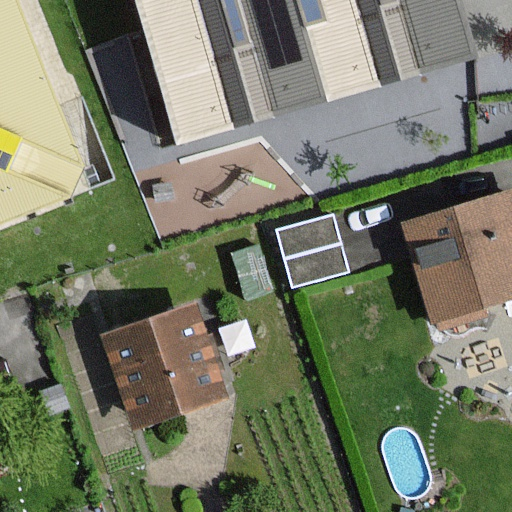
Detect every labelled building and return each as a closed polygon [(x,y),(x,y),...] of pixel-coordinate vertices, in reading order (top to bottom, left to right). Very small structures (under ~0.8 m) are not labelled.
[(0,0),(0,223),(63,198),(83,143),(23,0),(0,0)] [(141,0),(182,137),(478,50),(462,0),(141,0)] [(511,192),(408,225),(436,316),(441,314),(444,325),(485,312),(482,302),(511,292),(511,192)] [(347,270),(332,217),(283,230),(297,283),(347,270)] [(111,335),(139,421),(224,393),(196,306),(111,335)]
